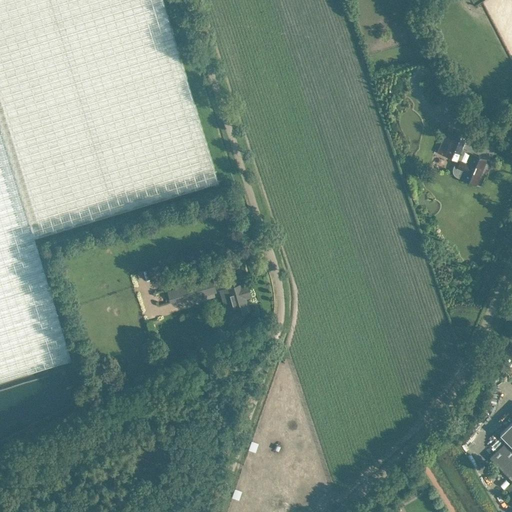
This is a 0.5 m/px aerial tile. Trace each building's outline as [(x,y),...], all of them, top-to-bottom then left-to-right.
[(0,0),(0,122),(34,236),(217,181),(162,0),(0,0)] [(415,44),(426,42),(424,30),(413,32),(415,44)] [(0,122),(0,380),(71,359),(34,236),(0,122)] [(452,133),(443,156),(456,161),(459,162),(457,166),(454,165),(453,168),(453,169),(452,169),(452,170),(452,171),(453,171),(453,172),(453,173),(454,173),(454,174),(455,174),(455,175),(462,177),(467,179),(476,183),(481,170),(485,172),(487,171),(488,170),(490,165),(490,163),(489,161),(488,160),(486,159),(471,153),(461,149),(466,138),(452,133)] [(170,302),(192,296),(192,298),(216,292),(212,278),(167,290),(170,302)] [(235,285),(226,287),(231,306),(233,315),(234,314),(228,326),(235,330),(246,311),(248,310),(245,297),(251,295),(248,283),(241,285),(241,283),(235,285)] [(511,420),(500,433),(507,440),(490,457),(511,479),(511,481),(506,487),(510,492),(509,493),(511,496),(511,498),(511,499),(511,420)]
